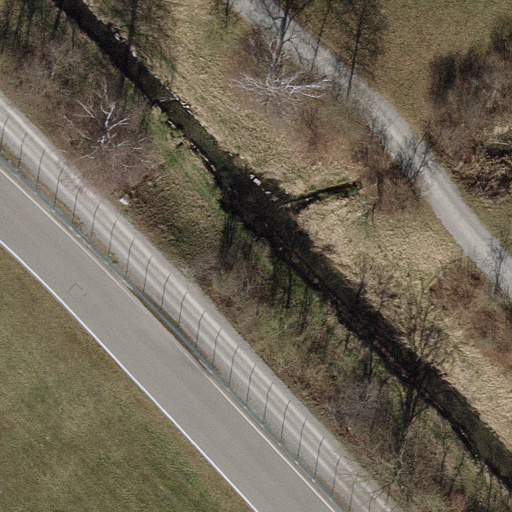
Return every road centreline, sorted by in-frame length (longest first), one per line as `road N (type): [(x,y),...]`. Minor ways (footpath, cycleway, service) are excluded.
road 1 (track): [(0,111),(375,511)]
road 2 (track): [(511,273),(393,127),(337,71),(244,0)]
